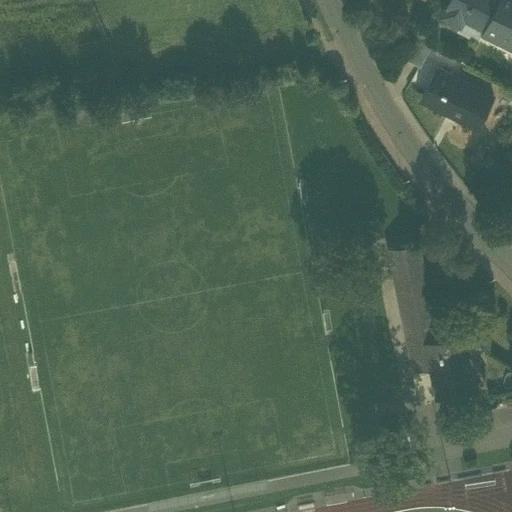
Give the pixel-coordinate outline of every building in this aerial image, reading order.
[(464,15),(486,26),(499,0),(449,0),(442,13),(460,22),(464,15)] [(511,0),(499,0),(486,26),(484,30),(511,43),(511,0)] [(406,58),(420,65),(430,44),(417,37),(406,58)] [(447,110),(478,126),(494,95),(435,65),(422,92),(449,106),(447,110)] [(390,245),(418,240),(415,227),(401,231),(392,190),(377,193),(367,142),(337,149),(358,251),(390,245)] [(413,368),(431,365),(426,336),(436,334),(418,240),(390,245),(413,368)] [(463,329),(436,334),(426,336),(431,365),(436,393),(474,386),(463,329)] [(431,365),(413,368),(419,397),(436,393),(431,365)]
